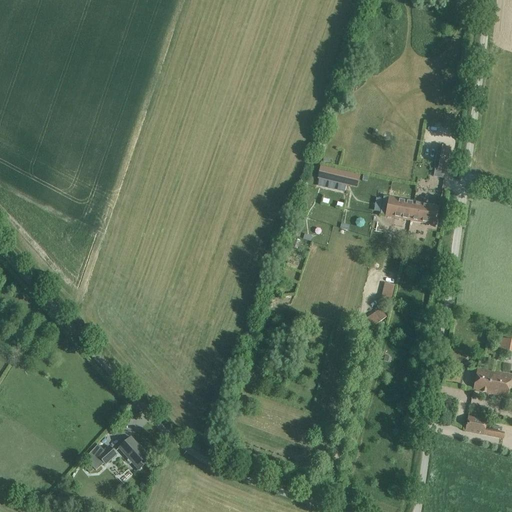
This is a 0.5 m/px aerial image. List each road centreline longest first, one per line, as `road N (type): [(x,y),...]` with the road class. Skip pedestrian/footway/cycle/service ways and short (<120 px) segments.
road 1 (unclassified): [(418,511),(487,0)]
road 2 (unclassified): [(343,511),(194,450),(0,248)]
road 3 (track): [(370,274),(357,325),(364,348),(335,463),(313,500)]
